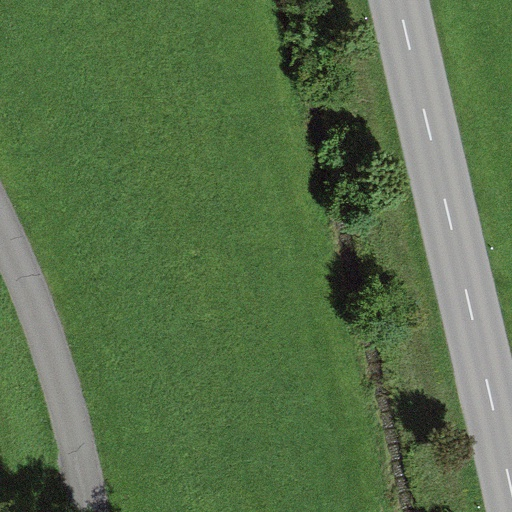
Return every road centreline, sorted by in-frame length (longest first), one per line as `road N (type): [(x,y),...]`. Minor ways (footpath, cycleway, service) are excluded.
road 1 (tertiary): [(511,498),(397,0)]
road 2 (unclassified): [(0,231),(49,332),(95,511)]
